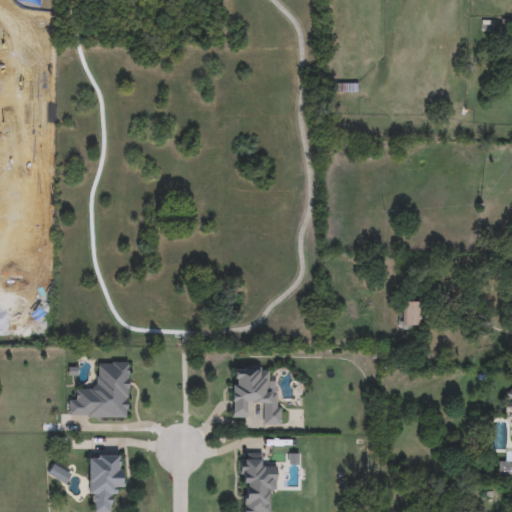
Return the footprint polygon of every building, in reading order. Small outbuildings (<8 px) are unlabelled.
[(511,21),(511,35),(501,35),(501,21),(511,21)] [(418,302),(418,327),(398,327),(398,302),(418,302)] [(127,363),(127,418),(67,418),(67,399),(75,399),(75,388),(96,388),(96,363),(127,363)] [(279,425),(262,425),(262,404),(247,403),(247,417),(231,417),(232,368),(269,368),(268,392),(279,392),(279,425)] [(511,478),(498,479),(497,461),(505,461),(505,452),(511,452),(511,422),(511,392),(511,478)] [(275,465),(275,493),(270,493),(270,511),(241,511),(241,453),(262,453),(262,465),(275,465)] [(88,511),(89,454),(121,455),(121,488),(112,488),(111,511),(88,511)]
